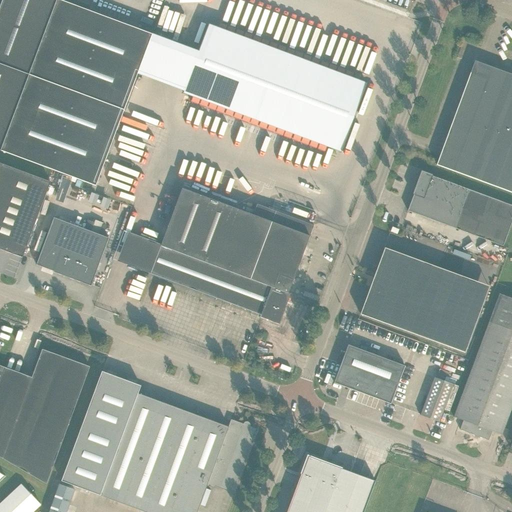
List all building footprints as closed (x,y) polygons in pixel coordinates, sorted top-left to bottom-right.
[(58,0),(2,0),(0,6),(0,150),(96,186),(147,48),(193,65),(183,93),(341,152),(366,84),(208,25),(198,52),(152,35),(58,0)] [(511,193),(511,74),(475,61),(436,165),(511,193)] [(0,249),(22,258),(50,182),(0,163),(0,249)] [(511,205),(422,173),(407,211),(503,246),(511,220),(511,205)] [(271,286),(288,293),(313,225),(257,204),(253,215),(182,189),(150,274),(261,315),(271,286)] [(91,286),(96,272),(108,238),(54,218),(36,265),(53,271),(53,272),(91,286)] [(465,353),(489,287),(470,279),(385,248),(360,315),(465,353)] [(291,294),(288,293),(271,286),(261,315),(260,317),(279,325),(291,294)] [(501,435),(511,406),(511,299),(499,295),(453,417),(463,421),(460,430),(488,441),(492,431),(501,435)] [(390,404),(405,366),(348,345),(334,383),(390,404)] [(42,349),(32,378),(2,458),(47,484),(90,367),(42,349)] [(0,457),(2,458),(32,378),(0,365),(0,457)] [(102,372),(61,481),(144,511),(197,511),(207,486),(212,488),(212,486),(234,494),(258,430),(231,420),(228,427),(138,394),(140,386),(102,372)] [(439,422),(453,385),(434,378),(420,415),(439,422)] [(363,511),(375,481),(308,456),(287,511),(363,511)] [(22,484),(0,504),(0,511),(33,511),(41,505),(22,484)] [(66,511),(74,490),(59,484),(49,511),(66,511)]
